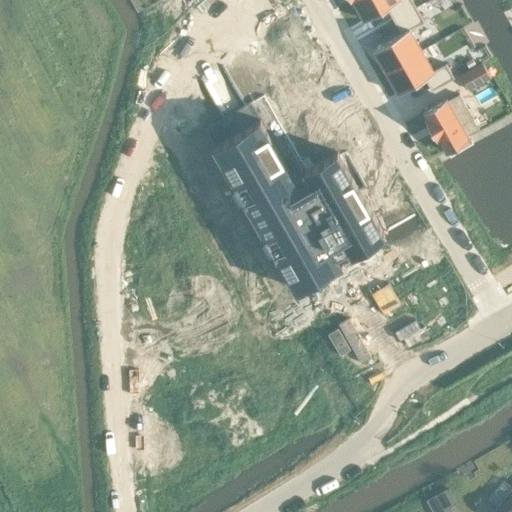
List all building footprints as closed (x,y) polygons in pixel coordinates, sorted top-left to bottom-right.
[(411,0),(351,0),(363,19),(385,7),(393,20),(415,7),(411,0)] [(306,4),(281,14),(299,56),(314,50),(329,87),(339,82),(306,4)] [(400,33),(372,49),(384,71),(421,50),(409,29),(423,21),(415,7),(393,20),(400,33)] [(421,50),(384,71),(397,92),(423,77),(431,90),(453,77),(445,63),(432,70),(421,50)] [(481,62),(459,74),(468,89),(490,76),(481,62)] [(261,96),(204,129),(295,288),(341,261),(339,258),(382,234),(336,153),(304,171),(261,96)] [(445,98),(423,111),(426,116),(424,117),(437,140),(439,139),(445,151),(468,138),(445,98)] [(511,511),(511,486),(494,508),(498,511),(511,511)]
